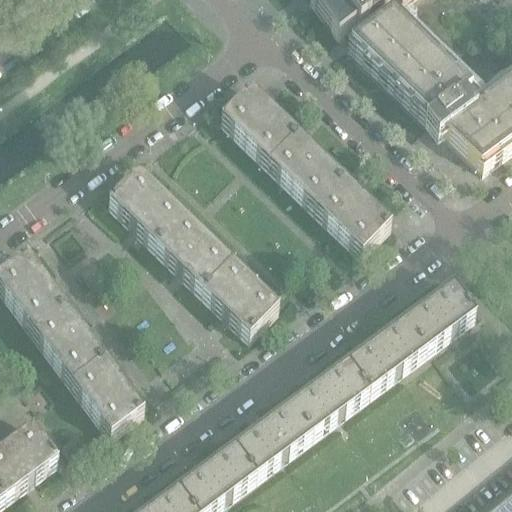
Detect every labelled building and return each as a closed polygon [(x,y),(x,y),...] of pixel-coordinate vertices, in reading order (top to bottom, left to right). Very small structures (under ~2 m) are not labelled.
[(318,0),(309,7),(337,45),(345,38),(348,42),(386,14),(395,8),(400,15),(419,0),(318,0)] [(471,124),(387,43),(394,34),(392,32),(396,28),(386,14),(348,42),(354,50),(349,53),(428,129),(424,132),(437,150),(444,144),(449,140),(471,124)] [(296,146),(277,127),(249,100),(220,131),(267,176),(296,146)] [(482,180),(511,157),(511,100),(475,128),(471,124),(449,140),(444,144),(482,180)] [(343,191),(323,172),(296,146),(267,176),(314,221),(343,191)] [(155,259),(184,229),(137,183),(108,214),(155,259)] [(390,236),(370,217),(343,191),(314,221),(361,267),(390,236)] [(202,305),(231,274),(184,229),(155,259),(202,305)] [(66,318),(49,296),(27,266),(0,285),(0,300),(32,344),(66,318)] [(249,350),(278,320),(231,274),(202,305),(249,350)] [(475,327),(452,296),(403,333),(426,363),(475,327)] [(104,370),(88,348),(66,318),(32,344),(70,395),(104,370)] [(426,363),(403,333),(346,375),(369,406),(426,363)] [(144,423),(127,400),(104,370),(70,395),(110,448),(144,423)] [(369,406),(346,375),(290,417),(313,447),(369,406)] [(313,447),(290,417),(233,459),(256,489),(313,447)] [(18,449),(32,438),(41,449),(48,444),(36,428),(14,444),(18,449)] [(58,472),(41,449),(32,438),(18,449),(0,462),(0,504),(5,511),(58,472)] [(90,463),(76,444),(61,455),(75,474),(90,463)] [(225,511),(256,489),(233,459),(177,501),(185,511),(225,511)] [(185,511),(177,501),(161,511),(185,511)]
